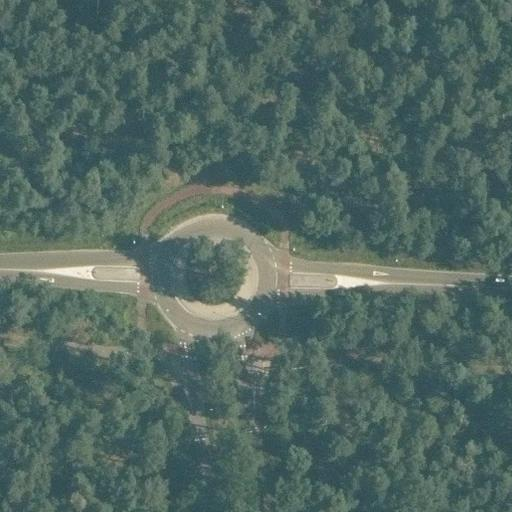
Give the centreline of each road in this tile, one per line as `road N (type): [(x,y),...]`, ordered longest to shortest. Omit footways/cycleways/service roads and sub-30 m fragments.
road 1 (residential): [(184,319),(211,511)]
road 2 (residential): [(263,511),(237,352),(241,323)]
road 3 (tertiary): [(511,292),(368,285)]
road 4 (tertiary): [(267,267),(251,237),(219,224),(186,232),(165,260)]
road 5 (tertiary): [(41,272),(164,292)]
road 6 (tertiary): [(165,260),(41,272)]
